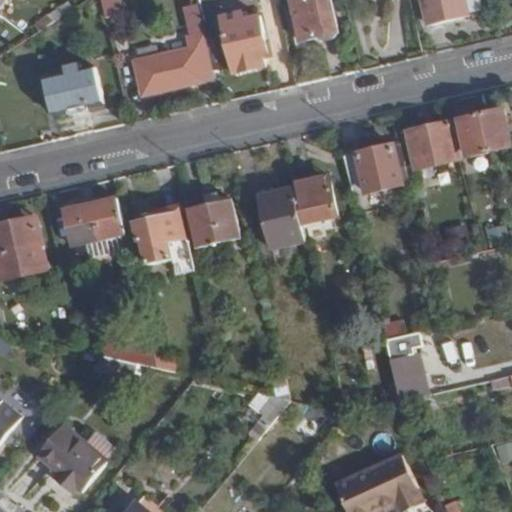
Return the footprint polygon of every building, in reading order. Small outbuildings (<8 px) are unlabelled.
[(99,0),(104,17),(122,13),(118,0),(99,0)] [(335,33),(327,0),(296,0),(291,1),(300,41),(335,33)] [(423,0),(430,26),(471,15),(467,0),(423,0)] [(221,19),(234,75),(265,68),(260,48),(265,47),(258,18),(243,21),(241,14),(221,19)] [(191,51),(196,51),(203,81),(214,79),(205,36),(188,39),(191,51)] [(203,81),(196,51),(156,58),(152,38),(135,42),(139,62),(134,64),(141,94),(203,81)] [(103,104),(95,70),(79,72),(78,67),(66,70),(67,76),(45,82),(52,115),(103,104)] [(511,140),(505,110),(482,116),(491,153),(511,148),(511,140)] [(491,153),(482,116),(460,121),(470,158),(491,153)] [(459,161),(450,123),(408,133),(417,171),(459,161)] [(401,144),(346,158),(354,194),(367,192),(368,194),(405,186),(402,174),(408,172),(401,144)] [(411,185),(408,172),(402,174),(405,186),(411,185)] [(329,177),(313,181),(314,186),(330,182),(329,177)] [(313,181),(293,186),(294,188),(300,214),(331,208),(332,217),(339,215),(330,182),(314,186),(313,181)] [(300,214),(294,188),(260,197),(272,248),(306,241),(302,224),(300,214)] [(72,247),(126,234),(118,199),(96,204),(94,201),(82,204),(80,208),(64,211),(72,247)] [(243,240),(234,201),(192,211),(201,250),(243,240)] [(149,211),(151,219),(180,213),(178,203),(149,211)] [(331,208),(300,214),(302,224),(332,217),(331,208)] [(180,213),(151,219),(135,223),(140,243),(144,242),(150,266),(171,261),(176,281),(195,277),(187,241),(180,213)] [(36,221),(13,226),(15,233),(38,229),(36,221)] [(506,225),(484,229),(487,247),(508,243),(506,225)] [(15,233),(13,226),(0,228),(0,274),(1,278),(47,267),(38,229),(15,233)] [(388,341),(407,337),(404,321),(385,326),(388,341)] [(410,348),(407,337),(388,341),(391,352),(410,348)] [(105,343),(103,355),(134,363),(137,351),(105,343)] [(155,368),(152,355),(137,351),(134,363),(138,364),(155,368)] [(421,352),(386,360),(395,404),(430,397),(421,352)] [(103,355),(92,368),(134,378),(138,364),(134,363),(103,355)] [(155,368),(172,372),(174,360),(152,355),(155,368)] [(272,377),(276,397),(291,400),(285,375),(272,377)] [(12,441),(25,452),(49,422),(0,382),(0,436),(9,445),(12,441)] [(260,416),(247,433),(257,442),(290,402),(270,396),(257,413),(260,416)] [(83,492),(109,461),(65,425),(40,456),(61,474),(56,480),(73,494),(79,488),(83,492)] [(416,511),(430,507),(411,457),(343,484),(354,511),(380,511),(403,503),(406,511),(416,511)] [(166,511),(145,495),(131,511),(166,511)] [(461,511),(457,501),(447,506),(449,511),(461,511)]
